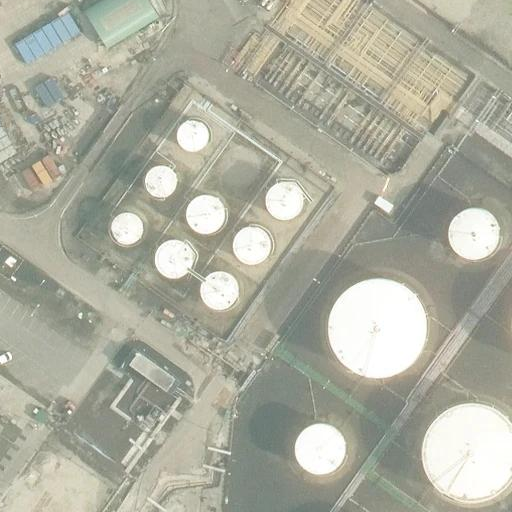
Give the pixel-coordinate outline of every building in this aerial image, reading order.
[(147,0),(101,0),(84,11),(108,49),(159,18),(147,0)] [(70,11),(16,43),(28,64),(82,32),(70,11)] [(73,93),(55,123),(76,136),(95,107),(73,93)] [(209,136),(207,130),(204,124),(199,121),(194,120),(188,120),(182,123),(180,126),(178,129),(176,135),(178,142),(181,146),(186,150),(191,152),(197,151),(203,148),(205,146),(207,142),(209,136)] [(253,166),(252,160),(249,155),(243,151),(238,150),(232,151),(226,155),(223,161),(222,166),(223,171),(226,176),(231,180),(236,181),(243,181),(248,177),(252,173),(253,166)] [(174,181),(173,176),(170,170),(164,167),(158,166),(153,168),(148,171),(146,176),(145,181),(146,187),(149,191),(154,194),(159,195),(164,195),(169,192),(173,187),(174,181)] [(306,199),(306,198),(306,194),(304,190),(300,184),(295,180),(291,179),(286,178),(282,179),(278,180),(272,184),(268,191),(267,198),(268,205),(272,211),(278,216),(285,218),(292,217),(296,215),(299,213),(304,207),(306,203),(306,199)] [(231,214),(231,213),(230,205),(226,199),(222,196),(219,194),(211,192),(207,193),(202,194),(196,198),(193,202),(191,205),(190,212),(191,220),(193,223),(195,227),(198,230),(202,232),(209,233),(217,233),(221,231),(224,228),(229,222),(230,219),(231,214)] [(493,253),(496,249),(498,245),(500,239),(501,234),(501,229),(499,224),(497,219),(494,216),(491,212),(487,210),(483,208),(477,206),(472,206),(467,207),(462,209),(458,211),(454,215),(451,221),(449,225),(448,230),(447,236),(449,242),(451,247),(454,250),(458,254),(462,257),(467,259),(472,260),(476,260),(483,259),(487,257),(493,253)] [(148,230),(148,229),(147,225),(146,221),(142,216),(136,212),(129,211),(122,213),(116,218),(113,224),(112,230),(114,236),(117,241),(122,245),(125,246),(129,247),(136,246),(142,242),(146,237),(148,230)] [(272,242),(272,241),(271,234),(267,227),(261,223),(257,222),(253,221),(247,222),(243,223),(240,226),(237,229),(234,232),(233,236),(232,240),(233,245),(234,249),(238,255),(244,259),(248,261),(252,261),(258,260),(262,259),(266,256),(270,250),(272,242)] [(193,258),(193,257),(193,253),(191,249),(187,243),(183,240),(179,239),(173,238),(169,239),(165,240),(161,243),(158,246),(156,250),(155,254),(155,258),(156,265),(160,271),(165,275),(173,277),(180,276),(186,272),(191,266),(193,262),(193,258)] [(239,288),(239,287),(238,280),(236,276),(234,273),(228,269),(225,268),(221,267),(214,268),(210,269),(207,272),(204,275),(201,279),(200,283),(200,287),(201,294),(204,300),(210,305),(214,306),(218,307),(225,306),(229,305),(233,302),(237,297),(239,292),(239,288)] [(426,329),(426,328),(425,318),(422,308),(418,301),(412,293),(403,287),(394,283),(385,281),(376,280),(366,282),(359,285),(351,289),(345,294),(339,301),(335,309),(332,319),(331,328),(332,337),(335,346),(338,353),(343,360),(351,367),(359,371),(368,374),(376,375),(385,375),(394,373),(404,368),(412,362),(417,356),(422,347),(425,338),(426,329)] [(144,344),(131,362),(167,388),(180,370),(144,344)] [(511,426),(511,427),(506,419),(498,413),(493,410),(483,406),(474,405),(468,405),(462,406),(455,408),(446,413),(440,418),(434,424),(429,432),(425,443),(424,452),(425,462),(428,470),(433,479),(439,487),(447,493),(454,497),(463,499),(472,500),(481,499),(490,497),(497,493),(505,487),(511,479),(511,478),(511,426)] [(0,472),(29,429),(0,409),(0,472)] [(96,462),(114,473),(142,430),(125,418),(96,462)] [(338,468),(339,467),(342,463),(344,460),(346,456),(347,451),(347,445),(346,440),(344,435),(341,431),(337,428),(333,425),(324,422),(316,423),(310,424),(305,427),(301,432),(298,435),(296,440),(295,445),(295,450),(296,455),(298,460),(301,465),(304,468),(308,471),(313,473),(318,474),(324,474),(329,473),(334,471),(338,468)]
